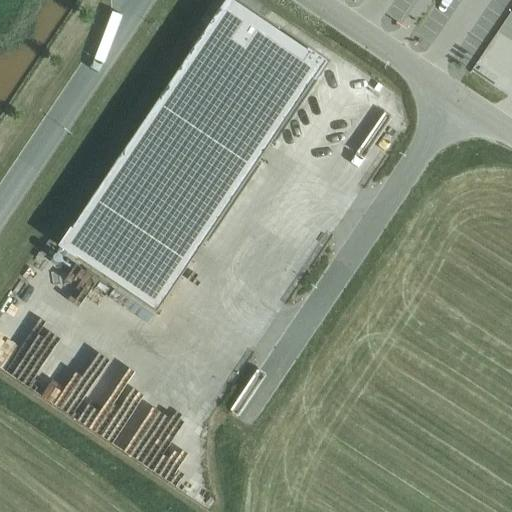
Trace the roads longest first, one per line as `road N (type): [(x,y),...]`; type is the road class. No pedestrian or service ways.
road 1 (unclassified): [(456,96),(244,416)]
road 2 (unclassified): [(0,209),(142,0)]
road 3 (unclassified): [(312,0),(456,96)]
